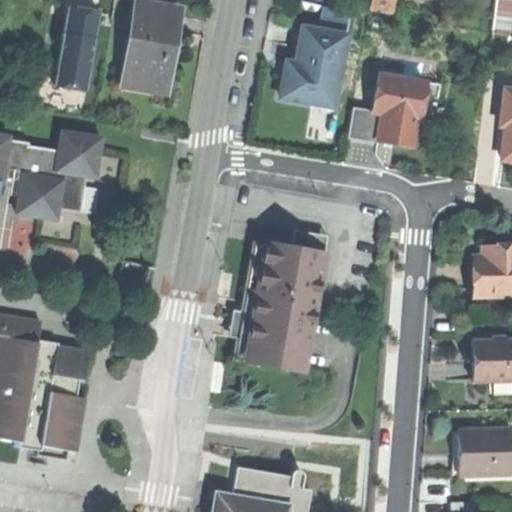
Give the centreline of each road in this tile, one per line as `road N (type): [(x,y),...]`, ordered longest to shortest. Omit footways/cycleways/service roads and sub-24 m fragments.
road 1 (residential): [(206,157),(156,401),(163,450),(152,511)]
road 2 (residential): [(397,511),(417,196)]
road 3 (residential): [(206,157),(375,182),(417,196)]
road 4 (residential): [(233,0),(206,157)]
